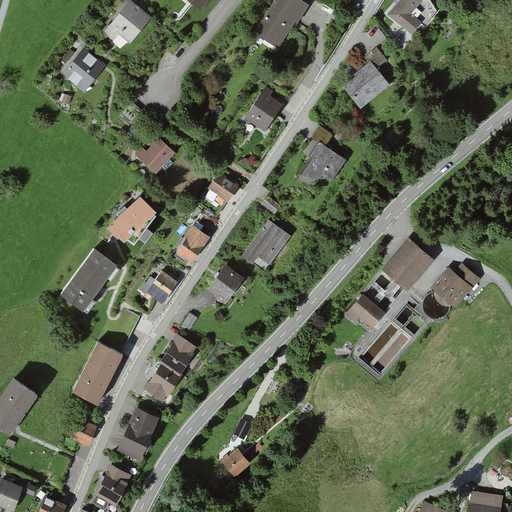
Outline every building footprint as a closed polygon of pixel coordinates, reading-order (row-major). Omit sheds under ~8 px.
[(151,16),(130,0),(123,0),(106,22),(130,42),(151,16)] [(189,0),(201,10),(209,0),(189,0)] [(301,0),(273,0),(252,29),(280,48),(310,6),(301,0)] [(399,0),(388,14),(413,37),(438,10),(431,0),(399,0)] [(370,63),(341,85),(361,110),(389,87),(375,69),(386,61),(374,46),(363,55),(370,63)] [(82,47),(60,73),(85,92),(106,66),(82,47)] [(263,87),(243,114),(267,131),(280,112),(286,103),(263,87)] [(131,136),(142,122),(127,110),(116,124),(131,136)] [(332,135),(320,126),(316,132),(312,137),(315,139),(325,146),(332,135)] [(142,147),(135,156),(159,178),(166,170),(169,172),(175,166),(172,164),(180,155),(156,133),(148,141),(154,146),(148,152),(142,147)] [(325,146),(315,139),(305,153),(312,157),(300,175),(319,179),(322,175),(331,182),(345,161),(325,146)] [(239,185),(219,171),(207,188),(227,202),(239,185)] [(280,206),(267,196),(264,200),(261,204),(274,214),(280,206)] [(156,214),(140,197),(127,210),(125,208),(117,215),(119,217),(107,229),(117,237),(125,243),(128,240),(134,246),(139,239),(145,243),(153,234),(147,229),(156,217),(155,216),(156,214)] [(267,218),(240,253),(265,273),(292,237),(267,218)] [(186,233),(173,252),(187,262),(189,259),(194,263),(213,237),(193,222),(185,233),(186,233)] [(431,258),(408,239),(384,267),(407,287),(431,258)] [(94,249),(60,294),(83,312),(99,291),(117,267),(94,249)] [(244,278),(226,266),(218,276),(208,290),(214,294),(226,303),(244,278)] [(450,268),(434,286),(456,305),(477,280),(461,266),(455,273),(450,268)] [(178,282),(161,270),(146,291),(163,303),(178,282)] [(440,294),(437,293),(433,294),(430,295),(427,298),(425,302),(425,307),(425,310),(428,313),(430,315),(433,316),(437,317),(440,316),(443,314),(446,311),(448,308),(448,304),(447,300),(445,297),(440,294)] [(384,312),(362,294),(350,309),(371,327),(384,312)] [(194,316),(190,313),(182,325),(190,330),(197,318),(194,316)] [(162,364),(180,377),(197,348),(177,335),(175,339),(160,363),(162,364)] [(98,342),(72,392),(96,405),(123,355),(98,342)] [(147,385),(144,389),(163,402),(180,377),(162,364),(147,385)] [(13,380),(0,399),(0,430),(10,437),(17,426),(38,397),(13,380)] [(136,408),(119,450),(141,460),(159,417),(136,408)] [(97,427),(79,419),(70,438),(88,447),(97,427)] [(16,442),(9,439),(6,445),(13,448),(16,442)] [(245,460),(231,444),(216,459),(230,474),(245,460)] [(132,474),(112,465),(98,495),(118,505),(132,474)] [(23,487),(2,479),(0,484),(0,505),(8,509),(13,511),(23,487)] [(37,487),(27,483),(23,492),(33,496),(37,487)] [(501,511),(504,496),(471,492),(468,511),(501,511)] [(450,511),(446,510),(422,501),(417,511),(450,511)] [(65,511),(66,511),(45,503),(41,511),(65,511)]
